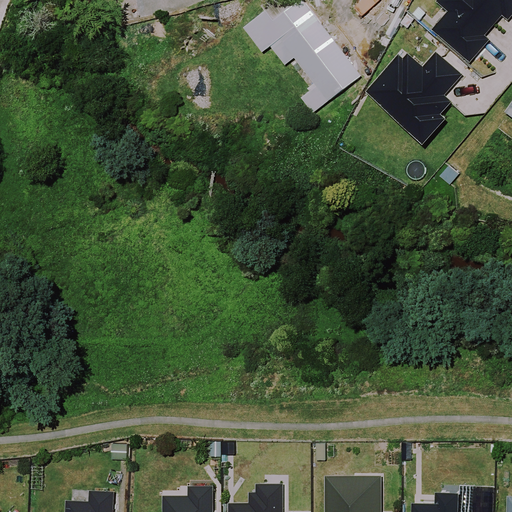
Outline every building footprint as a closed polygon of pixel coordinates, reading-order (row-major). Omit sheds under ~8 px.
[(361,77),(302,0),(275,21),(268,11),(245,29),(264,54),(271,48),(284,66),(294,58),(316,87),(301,98),(313,113),(361,77)] [(511,0),(439,0),(451,11),(433,32),(466,62),(510,12),(511,9),(511,0)] [(425,106),(443,85),(446,87),(456,74),(437,59),(427,72),(410,58),(393,78),(387,72),(371,92),(388,106),(403,88),(425,106)] [(461,172),(449,163),(439,178),(450,186),(461,172)] [(128,443),(109,442),(108,462),(127,462),(128,443)] [(379,511),(379,478),(327,477),(326,511),(379,511)] [(281,511),(283,486),(256,485),(255,505),(231,504),(230,511),(281,511)] [(112,511),(113,492),(69,490),(67,511),(112,511)]
